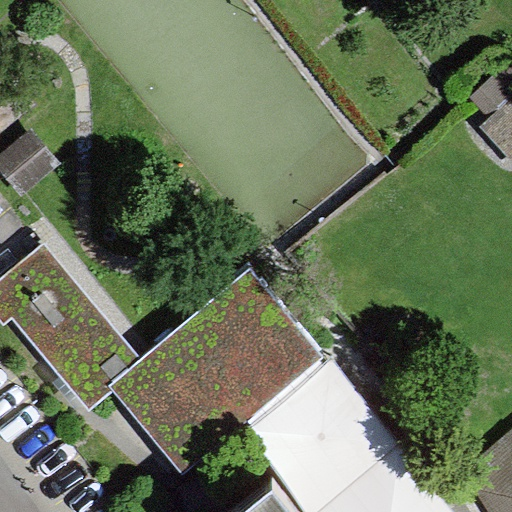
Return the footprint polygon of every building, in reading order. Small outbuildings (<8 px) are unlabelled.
[(492,122),(511,144),(511,91),(495,75),(473,95),(493,116),(487,122),(492,122)] [(22,164),(31,175),(51,159),(31,135),(0,160),(0,161),(10,173),(22,164)] [(136,359),(41,244),(15,266),(31,285),(29,300),(14,312),(88,401),(109,384),(180,469),(321,352),(264,284),(267,283),(248,265),(136,359)] [(370,345),(389,327),(354,287),(335,304),(370,345)] [(477,488),(511,458),(511,430),(464,472),(477,488)] [(511,492),(511,458),(477,488),(492,511),(511,511),(511,496),(510,494),(511,492)] [(301,511),(271,475),(226,511),(301,511)]
